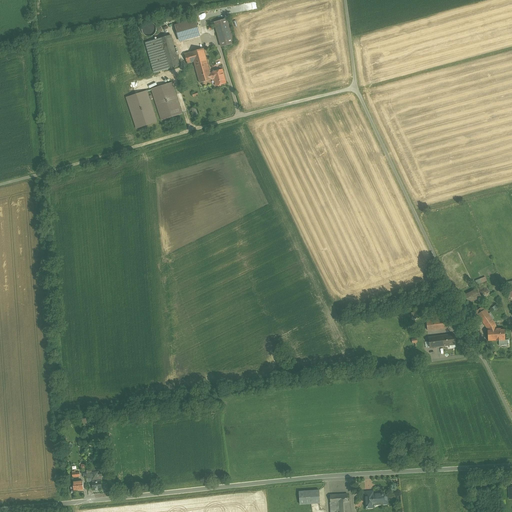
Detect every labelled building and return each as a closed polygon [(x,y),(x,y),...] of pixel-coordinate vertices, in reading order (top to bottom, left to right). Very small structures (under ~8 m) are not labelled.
[(227,19),(215,23),(222,47),(234,43),(227,19)] [(152,23),(150,22),(149,22),(147,22),(146,23),(145,23),(144,24),(144,25),(143,25),(143,26),(142,27),(142,28),(142,29),(142,30),(142,31),(142,32),(143,34),(144,35),(145,35),(145,36),(146,36),(147,37),(148,37),(149,37),(151,37),(152,36),(153,36),(154,35),(155,35),(155,34),(156,33),(156,32),(156,31),(156,30),(157,29),(156,28),(156,27),(156,26),(155,26),(155,25),(154,24),(153,24),(153,23),(152,23)] [(198,28),(178,33),(181,41),(200,35),(198,28)] [(171,35),(146,42),(155,73),(180,66),(171,35)] [(204,49),(191,52),(185,54),(187,64),(194,62),(196,69),(208,66),(204,49)] [(222,70),(213,73),(211,74),(208,66),(196,69),(200,83),(203,82),(203,85),(211,83),(210,80),(212,80),(212,79),(215,79),(217,86),(218,86),(221,85),(226,83),(222,70)] [(189,76),(181,78),(184,88),(191,86),(189,76)] [(172,83),(152,89),(162,120),(182,114),(172,83)] [(158,122),(147,90),(126,97),(136,129),(158,122)] [(478,285),(488,280),(486,276),(476,281),(478,285)] [(481,298),(477,288),(463,295),(468,304),(481,298)] [(494,318),(490,313),(489,314),(483,306),(475,312),(487,329),(497,329),(494,323),(492,320),(494,318)] [(434,319),(426,320),(428,330),(448,328),(446,315),(433,316),(434,319)] [(504,328),(497,329),(497,341),(505,340),(504,328)] [(497,329),(487,329),(488,341),(497,341),(497,329)] [(454,334),(429,338),(430,348),(456,344),(454,334)] [(99,480),(96,480),(96,482),(93,482),(93,488),(102,488),(101,479),(99,480)] [(83,481),(74,482),(74,490),(84,489),(83,481)] [(319,490),(299,492),(300,504),(320,503),(319,490)] [(387,493),(373,493),(373,491),(365,492),(366,504),(383,503),(383,504),(388,504),(387,493)] [(348,494),(330,495),(331,511),(350,511),(350,501),(348,501),(348,494)]
